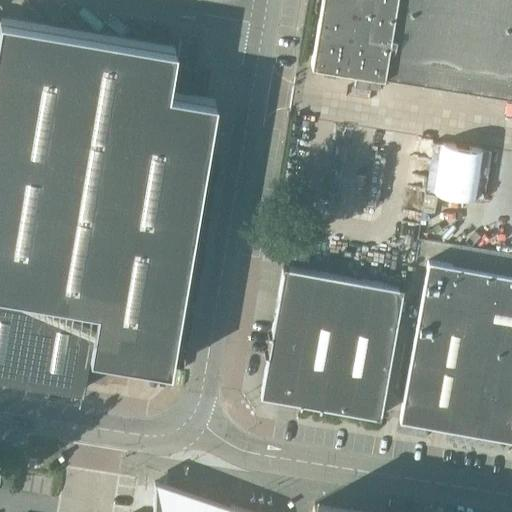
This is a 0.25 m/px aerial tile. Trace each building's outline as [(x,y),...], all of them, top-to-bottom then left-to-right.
[(511,0),(321,0),(311,65),(511,97),(511,0)] [(0,374),(81,388),(81,389),(82,390),(88,354),(170,368),(215,99),(168,91),(176,47),(0,16),(0,374)] [(511,275),(428,260),(399,420),(511,440),(511,275)] [(319,409),(320,409),(321,406),(380,416),(403,287),(283,265),(271,334),(268,334),(268,335),(271,336),(268,354),(264,353),(264,355),(267,356),(260,395),(300,402),(299,405),(301,405),(301,402),(319,405),(319,409)] [(154,494),(153,511),(249,511),(231,505),(230,508),(154,482),(154,494)]
